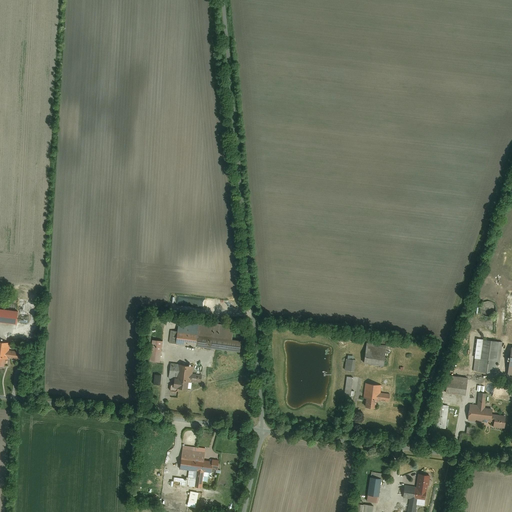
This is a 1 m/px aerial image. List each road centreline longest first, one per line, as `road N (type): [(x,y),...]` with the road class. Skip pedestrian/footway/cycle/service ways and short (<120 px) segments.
road 1 (unclassified): [(261,430),(222,0)]
road 2 (track): [(405,449),(511,149)]
road 3 (unclassified): [(261,430),(0,394)]
road 4 (unclassified): [(511,462),(261,430)]
road 5 (unknown): [(405,506),(464,348)]
